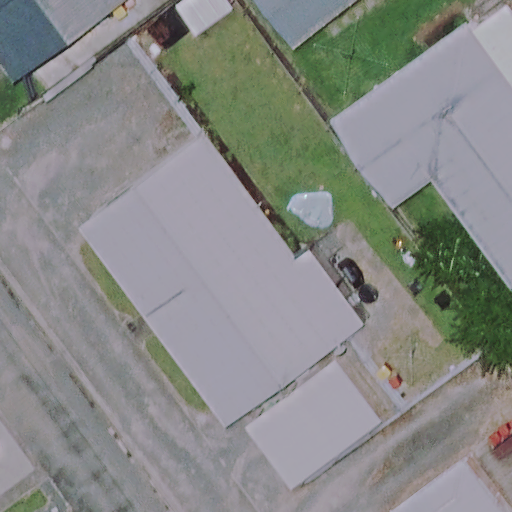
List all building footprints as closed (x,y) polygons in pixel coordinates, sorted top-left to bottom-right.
[(0,0),(0,79),(110,0),(0,0)] [(349,0),(266,0),(297,40),(349,0)] [(511,0),(501,0),(341,115),(399,196),(442,165),(511,263),(511,0)] [(302,254),(211,129),(88,218),(232,418),(370,318),(316,244),(302,254)] [(506,511),(478,474),(427,511),(506,511)]
